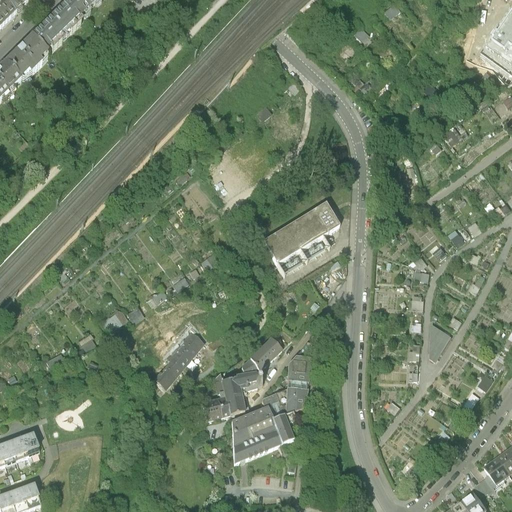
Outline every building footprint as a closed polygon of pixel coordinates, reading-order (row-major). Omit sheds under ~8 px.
[(29,3),(26,0),(0,0),(0,1),(14,17),(22,9),(29,3)] [(55,19),(68,34),(90,13),(78,0),(74,0),(66,9),(55,19)] [(78,0),(90,13),(104,0),(78,0)] [(159,9),(145,0),(126,0),(122,5),(139,22),(159,9)] [(14,17),(0,1),(0,30),(3,28),(14,17)] [(394,2),(385,12),(398,24),(407,14),(394,2)] [(68,34),(55,19),(49,24),(33,39),(48,56),(68,34)] [(48,56),(33,39),(19,53),(6,66),(20,81),(48,56)] [(0,101),(20,81),(6,66),(0,71),(0,101)] [(293,81),(283,91),(291,100),(301,90),(293,81)] [(360,92),(370,98),(375,89),(365,83),(360,92)] [(414,121),(442,94),(433,84),(405,111),(414,121)] [(256,114),(263,123),(274,115),(266,106),(256,114)] [(458,150),(469,143),(461,132),(451,140),(458,150)] [(325,207),(262,246),(276,268),(339,230),(325,207)] [(460,249),(467,242),(457,232),(450,238),(460,249)] [(419,274),(418,282),(431,285),(432,276),(419,274)] [(425,313),(426,299),(416,299),(415,313),(425,313)] [(185,313),(189,322),(200,317),(196,309),(185,313)] [(103,326),(112,336),(130,322),(121,311),(103,326)] [(137,324),(145,319),(140,311),(132,315),(137,324)] [(437,349),(430,360),(438,365),(454,338),(438,329),(429,345),(437,349)] [(203,346),(190,335),(179,349),(192,360),(203,346)] [(225,343),(220,338),(208,346),(213,351),(225,343)] [(271,342),(250,363),(259,375),(260,374),(282,354),(271,342)] [(261,403),(265,412),(267,411),(272,425),(293,416),(304,412),(307,393),(311,347),(306,346),(288,370),(286,393),(261,403)] [(422,364),(422,348),(413,348),(412,364),(422,364)] [(192,360),(179,349),(167,362),(170,364),(170,363),(181,372),(192,360)] [(170,363),(170,364),(161,375),(160,374),(154,382),(165,391),(181,372),(170,363)] [(250,363),(241,371),(243,379),(235,380),(236,382),(222,384),(224,393),(219,395),(220,401),(225,400),(229,418),(245,415),(249,411),(246,400),(247,400),(245,394),(256,391),(255,385),(260,384),(256,378),(259,375),(250,363)] [(264,380),(260,374),(259,375),(256,378),(260,384),(264,380)] [(224,393),(222,384),(220,375),(213,381),(218,395),(219,395),(224,393)] [(420,384),(420,376),(411,376),(411,384),(420,384)] [(489,392),(494,381),(486,377),(481,389),(489,392)] [(468,409),(475,412),(480,398),(473,395),(468,409)] [(225,400),(220,401),(201,405),(201,407),(194,409),(198,423),(205,422),(205,423),(229,418),(225,400)] [(274,430),(272,425),(267,411),(265,412),(232,425),(233,452),(252,444),(250,440),(274,430)] [(272,425),(274,430),(281,449),(292,444),(286,428),(295,425),(293,416),(272,425)] [(233,468),(281,449),(274,430),(250,440),(252,444),(233,452),(233,468)] [(29,443),(25,444),(32,466),(44,462),(36,440),(29,443)] [(17,447),(13,448),(21,470),(32,466),(25,444),(17,447)] [(5,451),(2,452),(10,474),(21,470),(13,448),(5,451)] [(511,451),(501,459),(511,474),(511,451)] [(0,453),(0,477),(10,474),(2,452),(0,453)] [(503,484),(511,477),(511,474),(501,459),(490,467),(495,473),(503,484)] [(491,477),(480,486),(487,496),(493,492),(498,499),(504,495),(499,487),(503,484),(495,473),(490,477),(491,477)] [(29,511),(39,511),(44,511),(37,490),(31,492),(24,494),(29,511)] [(479,492),(468,500),(477,511),(488,511),(492,509),(479,492)] [(15,511),(29,511),(24,494),(19,496),(11,498),(15,511)] [(0,510),(0,511),(15,511),(11,498),(4,501),(0,501),(0,510)] [(460,511),(477,511),(468,500),(458,508),(460,511)]
